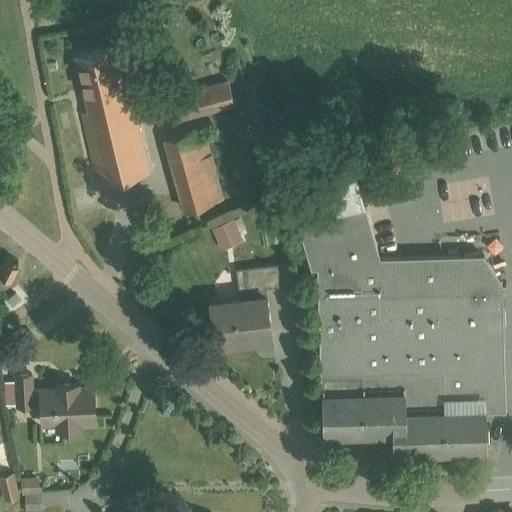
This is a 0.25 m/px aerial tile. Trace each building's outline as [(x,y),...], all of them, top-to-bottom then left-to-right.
[(70,53),(95,180),(145,170),(119,43),(70,53)] [(164,94),(170,120),(237,104),(231,78),(164,94)] [(164,137),(183,211),(223,201),(205,127),(164,137)] [(288,186),(298,222),(364,203),(354,168),(308,181),(288,186)] [(379,251),(364,203),(298,222),(310,261),(317,261),(319,381),(404,379),(405,400),(484,398),(485,405),(504,405),(501,276),(482,248),(379,251)] [(209,228),(221,253),(244,242),(233,218),(209,228)] [(266,286),(292,282),(289,259),(244,265),(247,288),(266,286)] [(247,288),(208,292),(213,343),(270,338),(266,286),(247,288)] [(35,375),(14,377),(16,405),(37,403),(35,375)] [(404,379),(319,381),(320,428),(390,427),(390,445),(485,444),(485,405),(484,398),(405,400),(404,379)] [(58,395),(45,395),(44,425),(61,425),(61,433),(88,433),(88,425),(100,425),(101,401),(83,400),(83,386),(58,386),(58,395)] [(12,473),(0,475),(0,481),(5,503),(19,500),(12,473)]
